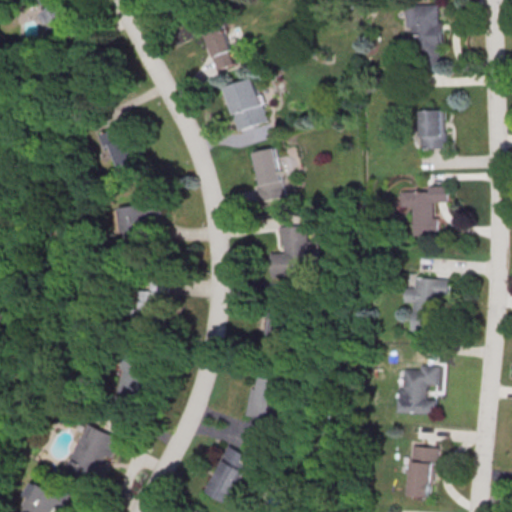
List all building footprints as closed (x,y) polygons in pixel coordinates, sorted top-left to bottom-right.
[(35,0),(66,0),(72,8),(68,11),(72,18),(54,29),(35,0)] [(406,5),(437,5),(437,62),(416,62),(416,28),(406,28),(406,5)] [(219,71),(236,63),(230,49),(237,46),(225,17),(204,26),(218,56),(214,58),(219,71)] [(72,59),(94,47),(114,84),(93,96),(72,59)] [(241,129),(272,119),(258,78),(231,87),(240,112),(236,113),(241,129)] [(419,109),(443,110),(442,148),(421,148),(422,133),(418,133),(419,109)] [(104,131),(134,120),(139,132),(135,133),(145,159),(126,167),(116,141),(109,144),(104,131)] [(261,197),(289,189),(286,179),(291,178),(281,145),(255,153),(263,182),(257,184),(261,197)] [(400,190),(426,190),(427,183),(447,183),(446,200),(432,200),(432,214),(437,214),(437,232),(412,232),(413,204),(400,204),(400,190)] [(116,203),(142,200),(141,193),(164,190),(167,211),(148,213),(150,226),(146,227),(148,245),(127,247),(125,230),(119,231),(116,203)] [(275,275),(296,275),(296,267),(311,267),(310,223),(287,224),(287,251),(274,251),(275,275)] [(155,272),(173,273),(167,330),(135,327),(137,306),(140,306),(142,287),(153,288),(155,272)] [(419,275),(447,277),(446,293),(437,293),(435,332),(417,331),(419,275)] [(271,347),(294,351),(299,316),(292,315),(295,296),(273,293),(268,320),(275,321),(271,347)] [(133,347),(121,400),(145,405),(152,374),(158,375),(163,354),(133,347)] [(395,409),(434,411),(434,397),(425,396),(426,381),(439,382),(440,363),(420,362),(420,367),(403,366),(402,388),(398,388),(398,396),(396,396),(395,409)] [(249,413),(280,418),(282,403),(286,404),(292,369),(262,364),(258,387),(254,386),(249,413)] [(70,468),(103,485),(113,467),(105,463),(110,454),(115,456),(125,436),(94,421),(70,468)] [(407,491),(429,493),(430,479),(435,480),(437,444),(414,443),(413,458),(409,458),(407,491)] [(209,490),(233,502),(255,455),(231,444),(209,490)] [(80,511),(88,499),(67,487),(63,494),(35,478),(22,500),(31,505),(26,511),(57,511),(60,507),(69,511),(80,511)]
